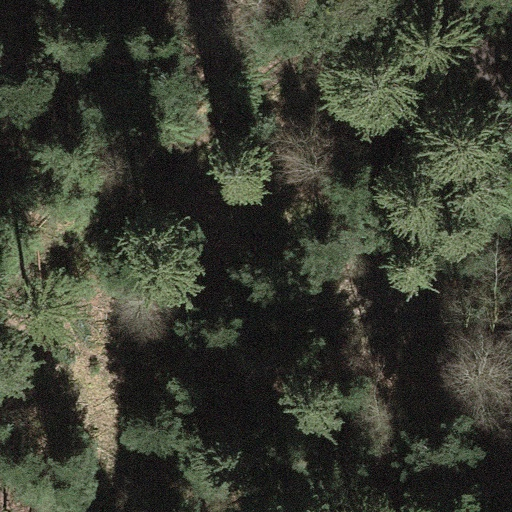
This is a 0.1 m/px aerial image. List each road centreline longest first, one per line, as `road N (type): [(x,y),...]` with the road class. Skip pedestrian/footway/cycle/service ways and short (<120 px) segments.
road 1 (track): [(364,0),(0,294)]
road 2 (track): [(511,184),(444,0)]
